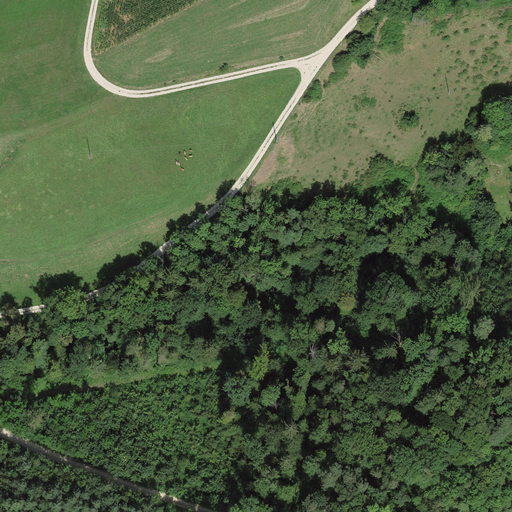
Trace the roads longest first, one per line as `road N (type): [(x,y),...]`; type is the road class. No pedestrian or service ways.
road 1 (track): [(0,404),(236,364),(511,344)]
road 2 (track): [(0,315),(93,296),(229,196),(320,55),(377,0)]
road 3 (track): [(93,0),(89,67),(122,94),(320,55)]
road 4 (track): [(203,511),(0,434)]
